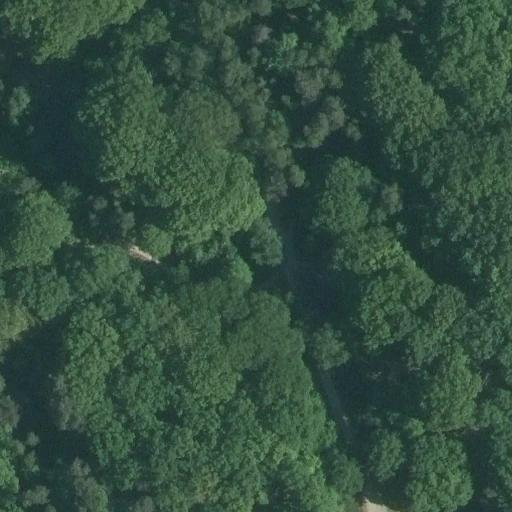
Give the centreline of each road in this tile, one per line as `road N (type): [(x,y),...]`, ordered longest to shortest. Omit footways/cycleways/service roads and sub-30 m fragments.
road 1 (track): [(0,314),(54,280),(93,210),(216,282),(298,277)]
road 2 (track): [(298,277),(186,0)]
